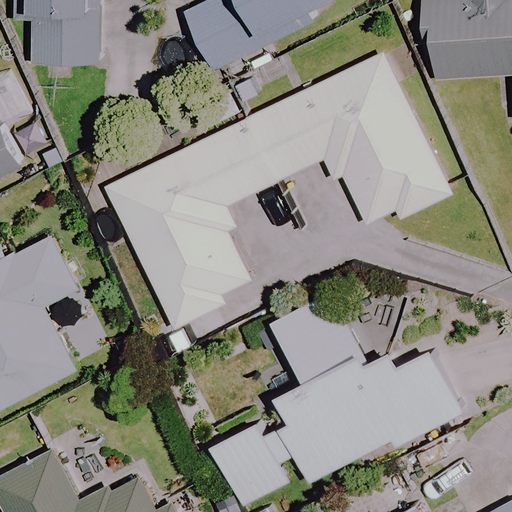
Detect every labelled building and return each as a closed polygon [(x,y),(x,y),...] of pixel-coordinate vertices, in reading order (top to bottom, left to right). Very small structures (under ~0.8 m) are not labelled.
[(38,0),(37,59),(100,60),(100,0),(38,0)] [(205,0),(187,9),(216,69),(288,35),(282,22),(328,0),(205,0)] [(511,0),(430,0),(436,79),(511,73),(511,0)] [(112,182),(180,325),(231,300),(226,289),(254,276),(233,230),(241,226),(230,203),(326,157),(336,179),(348,173),(370,219),(400,204),(405,216),(457,191),(390,49),(112,182)] [(0,180),(28,166),(0,112),(0,180)] [(83,286),(56,234),(0,262),(0,410),(82,369),(49,303),(83,286)] [(374,364),(342,287),(279,313),(308,381),(277,394),(311,476),(471,409),(441,337),(374,364)] [(295,478),(268,418),(219,440),(246,500),(295,478)] [(62,448),(0,479),(0,486),(12,510),(7,511),(185,511),(180,501),(164,509),(147,475),(90,503),(62,448)] [(511,511),(511,494),(477,511),(432,511),(425,496),(393,511),(511,511)]
